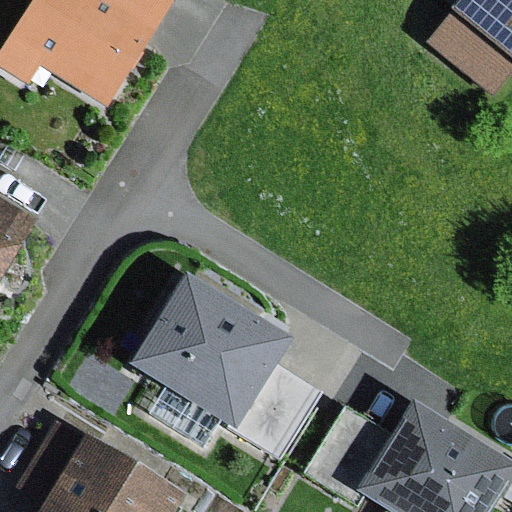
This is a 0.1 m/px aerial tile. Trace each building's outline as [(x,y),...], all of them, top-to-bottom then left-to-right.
[(31,0),(0,50),(0,72),(26,88),(38,70),(105,111),(172,3),(166,0),(31,0)] [(511,0),(433,0),(450,13),(423,46),(490,100),(511,72),(511,0)] [(0,276),(33,224),(0,203),(0,276)] [(288,346),(181,279),(124,370),(277,465),(320,396),(274,368),(288,346)] [(491,511),(511,479),(511,470),(408,406),(388,439),(343,411),(301,479),(353,511),(355,511),(361,504),(373,511),(491,511)] [(174,511),(181,501),(54,423),(11,490),(40,508),(37,511),(174,511)]
